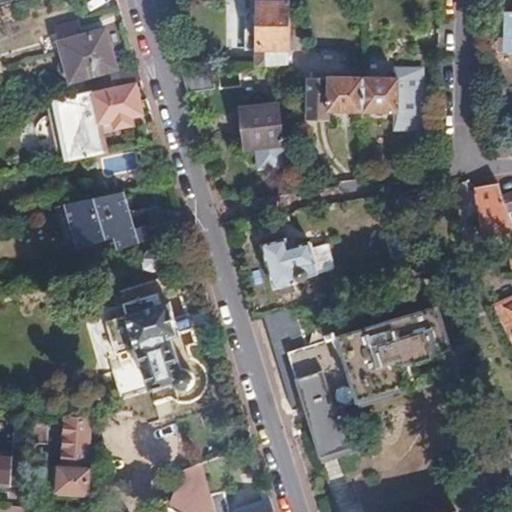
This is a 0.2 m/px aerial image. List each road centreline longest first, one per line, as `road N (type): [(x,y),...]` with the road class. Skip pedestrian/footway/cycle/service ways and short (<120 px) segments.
road 1 (residential): [(143,0),(296,511)]
road 2 (residential): [(458,171),(461,0)]
